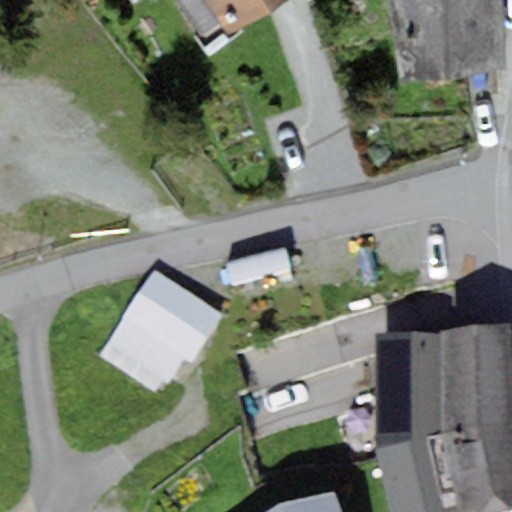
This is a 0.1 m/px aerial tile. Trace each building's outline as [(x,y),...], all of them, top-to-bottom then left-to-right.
[(181,0),(212,47),(243,28),(240,20),(269,0),(181,0)] [(493,0),(383,0),(395,83),(502,61),(493,0)] [(217,315),(152,274),(97,359),(148,391),(155,380),(161,384),(177,360),(185,365),(217,315)] [(438,456),(511,446),(511,418),(504,345),(440,352),(438,456)] [(511,511),(511,446),(438,456),(449,511),(511,511)] [(449,511),(438,456),(375,465),(383,511),(449,511)]
